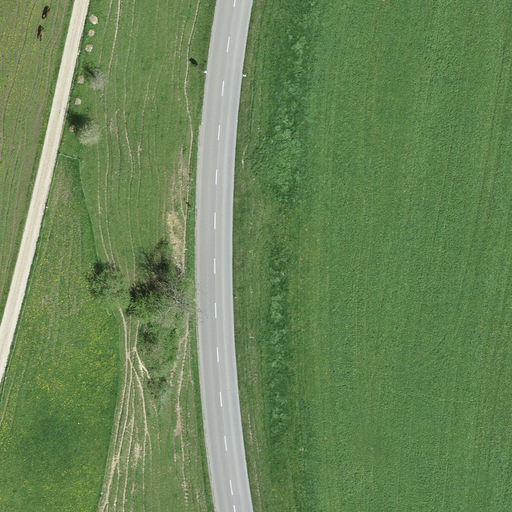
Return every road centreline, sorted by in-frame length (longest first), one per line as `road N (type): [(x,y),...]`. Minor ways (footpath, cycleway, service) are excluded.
road 1 (primary): [(235,511),(220,393),(213,214),(236,0)]
road 2 (track): [(81,0),(0,351)]
